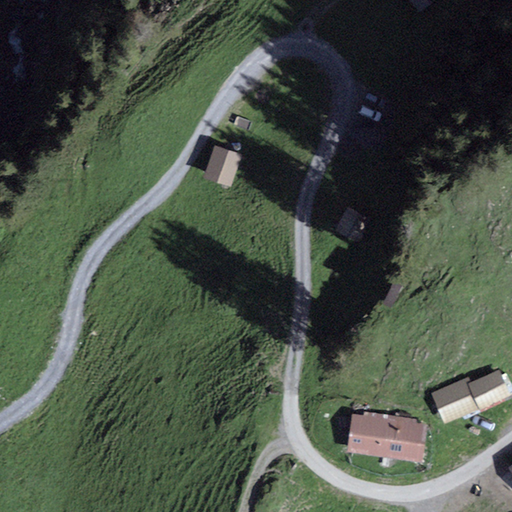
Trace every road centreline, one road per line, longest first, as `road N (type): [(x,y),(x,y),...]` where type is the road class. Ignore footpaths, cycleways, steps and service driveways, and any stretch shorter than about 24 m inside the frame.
road 1 (track): [(511,441),(444,492),(389,497),(313,466),(290,425),(293,231),(303,179),(330,134),(340,96),(323,58),(292,47)]
road 2 (track): [(292,47),(261,56),(151,202),(114,225),(83,260),(53,376),(25,410),(0,423)]
